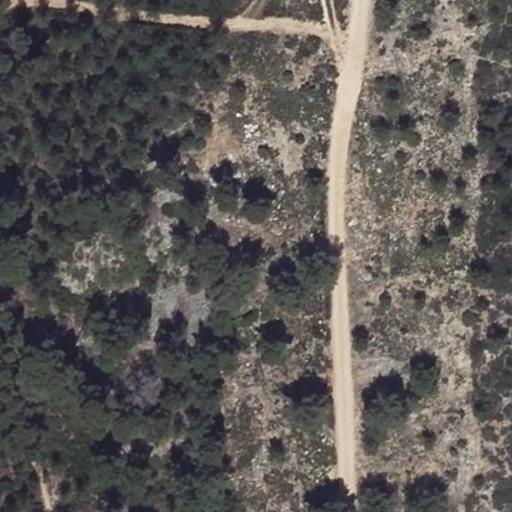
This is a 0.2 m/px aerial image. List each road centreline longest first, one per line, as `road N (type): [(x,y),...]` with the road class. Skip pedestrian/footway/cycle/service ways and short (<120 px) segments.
road 1 (track): [(354,511),(342,341),(348,112),(360,0)]
road 2 (track): [(45,0),(356,34)]
